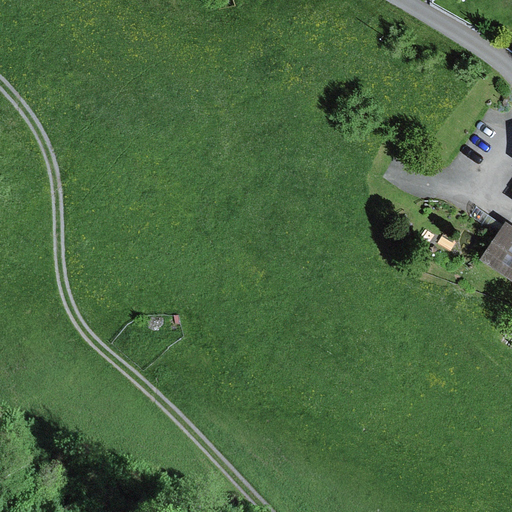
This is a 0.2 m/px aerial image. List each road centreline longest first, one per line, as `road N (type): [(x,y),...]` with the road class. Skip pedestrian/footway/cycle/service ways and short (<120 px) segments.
road 1 (track): [(267,511),(82,329),(61,280),(49,158),(0,81)]
road 2 (residential): [(400,0),(511,69)]
